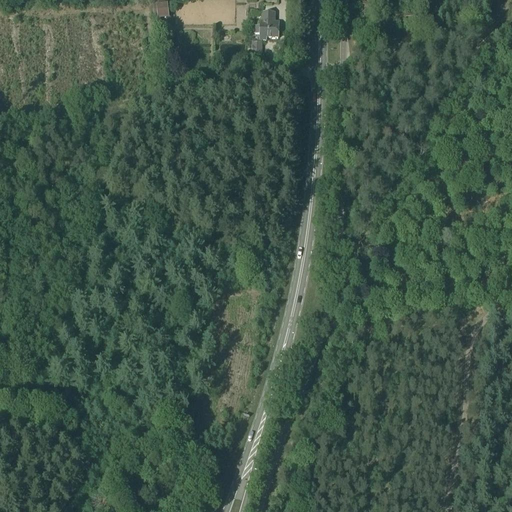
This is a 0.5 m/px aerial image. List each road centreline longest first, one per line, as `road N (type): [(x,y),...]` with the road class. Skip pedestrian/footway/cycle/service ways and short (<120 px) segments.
road 1 (primary): [(248,466),(305,254),(314,185),(316,0)]
road 2 (track): [(0,129),(435,43)]
road 3 (track): [(449,511),(470,347),(511,284)]
